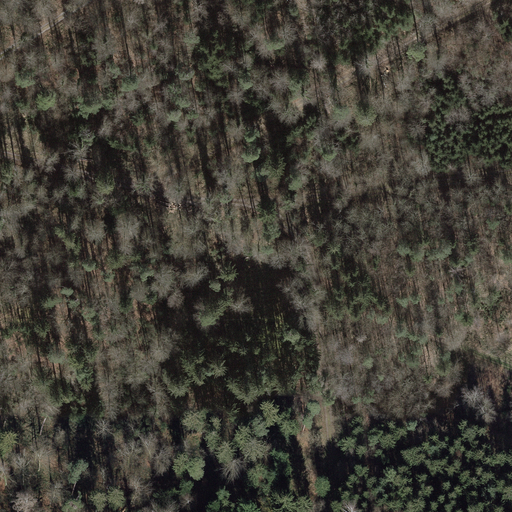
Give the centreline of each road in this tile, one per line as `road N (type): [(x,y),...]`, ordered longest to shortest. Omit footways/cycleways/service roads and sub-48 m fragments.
road 1 (track): [(488,0),(139,188)]
road 2 (track): [(253,201),(296,231),(308,254),(331,443),(329,511)]
road 3 (track): [(253,201),(511,170)]
road 4 (track): [(0,153),(167,195),(253,201)]
